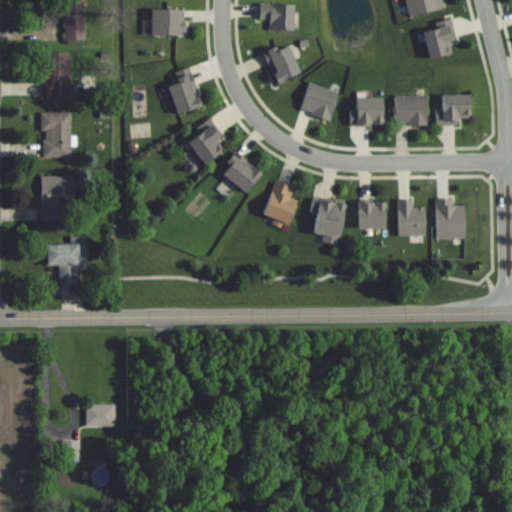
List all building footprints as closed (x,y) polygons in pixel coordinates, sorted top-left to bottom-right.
[(42,0),(42,16),(64,16),(64,39),(86,39),(85,0),(42,0)] [(403,0),(407,16),(445,7),(443,0),(403,0)] [(256,20),(267,20),(267,30),(292,30),(292,4),(256,4),(256,20)] [(186,8),(152,8),(152,35),(186,35),(186,8)] [(265,49),(268,80),(292,77),(289,46),(265,49)] [(70,52),(45,52),(45,99),(70,99),(70,52)] [(198,108),(189,68),(171,72),(173,81),(164,82),(171,114),(198,108)] [(336,93),(306,82),(297,111),(327,121),(336,93)] [(468,95),(435,95),(435,126),(455,126),(455,119),(468,119),(468,95)] [(424,126),(424,96),(391,96),(391,126),(424,126)] [(42,112),(42,157),(71,157),(71,112),(42,112)] [(182,139),(200,165),(222,149),(215,139),(220,135),(210,120),(182,139)] [(259,173),(232,151),(215,172),(242,193),(259,173)] [(75,175),(40,175),(40,221),(61,221),(61,198),(75,198),(75,175)] [(259,216),(287,225),(295,200),(286,197),(289,187),(271,181),(259,216)] [(310,235),(320,235),(320,242),(337,243),(340,203),(312,201),(310,235)] [(50,244),(49,266),(60,266),(59,284),(82,285),(83,236),(70,236),(70,245),(50,244)] [(84,404),(84,426),(114,426),(114,404),(84,404)] [(61,440),(61,461),(77,461),(77,440),(61,440)]
